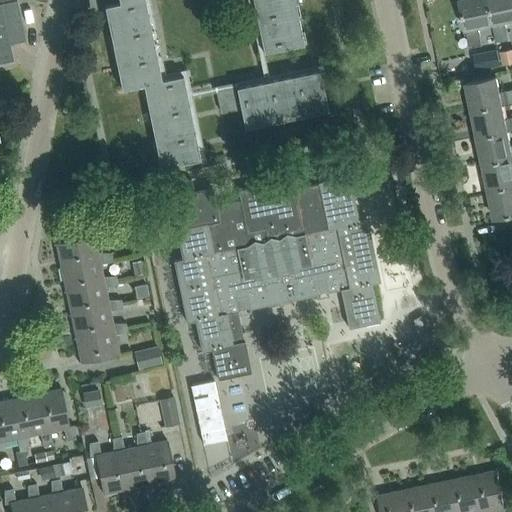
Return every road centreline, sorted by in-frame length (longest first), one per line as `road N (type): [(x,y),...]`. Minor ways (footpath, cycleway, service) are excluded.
road 1 (residential): [(489,369),(436,245),(388,0)]
road 2 (residential): [(0,334),(67,0)]
road 3 (residential): [(234,511),(489,369)]
